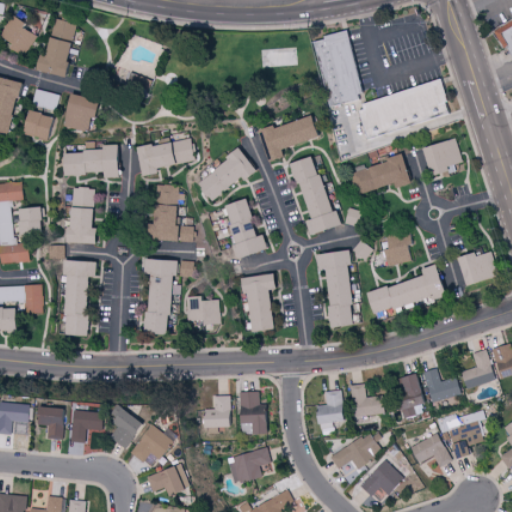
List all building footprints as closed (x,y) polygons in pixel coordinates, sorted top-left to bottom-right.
[(1,34),(15,42),(12,47),(26,55),(39,34),(26,27),(29,22),(14,13),(1,34)] [(67,75),(79,22),(56,17),(48,54),(43,53),(39,69),(67,75)] [(511,18),(494,30),(505,47),(507,45),(511,53),(511,18)] [(349,31),(348,29),(325,34),(326,38),(315,41),(332,105),(361,98),(359,93),(364,92),(349,31)] [(24,81),(0,74),(0,131),(10,134),(24,81)] [(442,78),(449,100),(446,102),(450,113),(369,139),(359,110),(365,108),(364,103),(367,102),(442,78)] [(62,92),(38,88),(35,103),(59,108),(62,92)] [(90,130),(94,116),(99,117),(103,99),(73,92),(66,125),(90,130)] [(53,138),(57,114),(31,109),(27,133),(53,138)] [(284,147),(321,136),(314,114),(276,126),(275,124),(261,128),(271,160),(287,155),(284,147)] [(197,160),(193,137),(140,146),(145,175),(162,172),(161,166),(197,160)] [(464,161),(457,137),(425,146),(433,175),(452,170),(451,165),(464,161)] [(121,143),(106,143),(106,149),(66,150),(67,173),(107,172),(107,176),(122,176),(121,143)] [(198,181),(213,200),(244,176),(247,180),(260,170),(242,147),(198,181)] [(313,233),(340,225),(318,154),(295,161),(312,218),(309,219),(313,233)] [(413,182),(406,155),(353,170),(359,193),(398,182),(399,186),(413,182)] [(0,181),(0,229),(3,262),(32,259),(30,241),(17,242),(13,199),(26,197),(24,180),(0,181)] [(197,240),(198,224),(179,224),(180,184),(159,183),(157,222),(151,222),(150,238),(197,240)] [(71,241),(99,242),(100,227),(95,226),(97,186),(74,185),(71,241)] [(270,249),(266,233),(259,235),(250,198),(227,204),(241,257),(270,249)] [(45,232),(45,206),(21,206),(22,233),(45,232)] [(347,222),(361,226),(365,210),(351,206),(347,222)] [(389,264),(413,261),(411,244),(415,243),(413,231),(389,234),(391,248),(387,248),(389,264)] [(375,249),(363,238),(354,248),(366,259),(375,249)] [(320,253),(322,268),(328,267),(335,327),(358,324),(350,263),(354,263),(353,249),(320,253)] [(460,256),(469,284),(501,275),(493,250),(479,255),(478,251),(460,256)] [(171,333),(173,292),(183,292),(183,283),(178,283),(180,259),(148,257),(147,274),(152,274),(149,332),(171,333)] [(92,276),(98,276),(99,260),(66,259),(66,273),(69,273),(67,334),(90,335),(92,276)] [(182,275),(195,276),(196,260),(183,259),(182,275)] [(371,292),(377,313),(435,295),(436,299),(449,295),(439,263),(424,267),(426,274),(371,292)] [(244,276),(246,292),(250,292),(254,331),(276,328),(273,289),(279,288),(277,273),(244,276)] [(0,284),(0,300),(27,300),(28,313),(45,312),(45,284),(0,284)] [(222,298),(205,299),(204,295),(188,296),(190,320),(206,319),(206,323),(223,323),(222,298)] [(0,329),(20,329),(19,306),(0,306),(0,329)] [(511,342),(495,348),(504,378),(511,375),(511,342)] [(497,378),(488,348),(474,352),(479,366),(463,370),(468,387),(497,378)] [(459,376),(441,380),(439,368),(426,370),(432,399),(463,394),(459,376)] [(398,378),(409,417),(430,411),(418,372),(398,378)] [(387,413),(386,394),(368,396),(367,382),(353,384),(356,415),(387,413)] [(327,390),(329,403),(320,404),(322,429),(336,428),(335,421),(347,420),(344,388),(327,390)] [(262,390),(242,391),(243,422),(255,421),(256,433),(270,432),(269,404),(262,405),(262,390)] [(207,426),(233,426),(233,394),(216,395),(216,408),(207,408),(207,426)] [(1,432),(14,433),(15,420),(32,421),(32,402),(2,401),(1,432)] [(51,424),(50,436),(65,438),(68,407),(43,405),(41,423),(51,424)] [(147,423),(127,407),(116,421),(121,425),(113,435),(128,447),(147,423)] [(75,440),(88,441),(89,428),(106,429),(106,411),(76,409),(75,440)] [(471,444),(485,441),(480,419),(471,421),(469,415),(449,419),(457,457),(473,454),(471,444)] [(511,421),(504,427),(511,439),(511,448),(502,455),(509,467),(511,464),(511,421)] [(158,466),(175,437),(153,423),(135,453),(158,466)] [(340,467),(354,459),(359,467),(387,448),(375,430),(333,457),(340,467)] [(412,446),(421,461),(435,454),(441,466),(454,459),(439,432),(412,446)] [(273,461),(269,446),(229,456),(235,483),(264,476),(261,464),(273,461)] [(413,470),(403,461),(397,468),(387,458),(363,484),(373,494),(382,485),(391,493),(413,470)] [(150,476),(156,491),(168,486),(171,495),(194,486),(184,462),(150,476)] [(285,511),(283,507),(296,501),(290,489),(250,508),(252,511),(285,511)]
